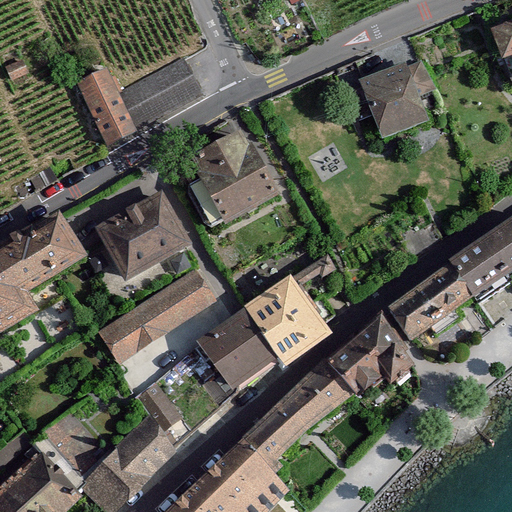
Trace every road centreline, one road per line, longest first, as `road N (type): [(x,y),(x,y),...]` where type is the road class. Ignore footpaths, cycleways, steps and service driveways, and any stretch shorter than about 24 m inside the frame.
road 1 (residential): [(511,209),(376,308),(143,511)]
road 2 (tertiary): [(0,236),(248,91)]
road 3 (tertiary): [(248,91),(456,0)]
